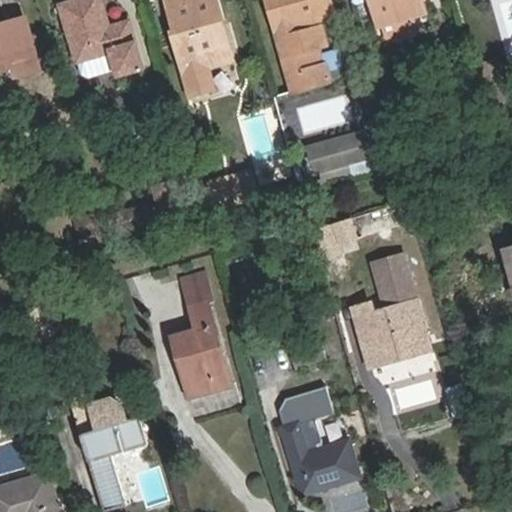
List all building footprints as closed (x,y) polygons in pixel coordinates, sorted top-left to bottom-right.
[(116,73),(141,66),(129,23),(108,29),(100,0),(69,0),(59,3),(75,60),(110,51),(116,73)] [(211,18),(218,16),(213,0),(165,0),(174,31),(172,32),(189,95),(211,89),(205,67),(230,60),(225,40),(218,42),(211,18)] [(312,1),(315,0),(265,0),(291,92),(327,82),(318,46),(323,44),(316,19),(312,1)] [(331,15),(327,0),(315,0),(312,1),(316,19),(331,15)] [(370,0),(378,24),(422,12),(418,0),(370,0)] [(225,40),(218,16),(211,18),(218,42),(225,40)] [(15,74),(39,68),(25,17),(0,23),(0,65),(12,62),(15,74)] [(482,91),(502,85),(495,59),(474,65),(482,91)] [(315,171),(372,156),(365,131),(308,146),(315,171)] [(419,152),(415,135),(394,141),(399,157),(419,152)] [(178,204),(168,170),(148,176),(158,209),(178,204)] [(216,206),(255,197),(249,170),(209,180),(216,206)] [(152,201),(107,212),(113,234),(157,223),(152,201)] [(400,256),(417,251),(404,206),(387,210),(400,256)] [(96,243),(91,215),(78,218),(85,246),(96,243)] [(329,241),(354,233),(351,219),(325,227),(329,241)] [(281,282),(296,279),(287,242),(272,246),(281,282)] [(511,282),(511,246),(503,249),(511,282)] [(423,276),(417,251),(400,256),(408,280),(423,276)] [(188,305),(207,300),(211,299),(205,272),(181,278),(188,305)] [(412,290),(371,301),(374,313),(415,301),(412,290)] [(230,384),(207,300),(188,305),(194,328),(196,337),(179,341),(193,394),(230,384)] [(366,357),(425,340),(415,301),(374,313),(371,301),(352,306),(366,357)] [(43,303),(26,307),(34,335),(51,330),(43,303)] [(187,396),(193,394),(179,341),(196,337),(194,328),(171,334),(187,396)] [(324,364),(317,336),(289,343),(296,372),(324,364)] [(428,350),(425,340),(366,357),(369,366),(428,350)] [(92,404),(87,387),(67,392),(102,511),(125,505),(110,454),(147,442),(138,415),(125,419),(121,403),(110,399),(92,404)] [(279,416),(282,427),(297,422),(294,411),(279,416)] [(297,422),(282,427),(301,494),(358,476),(347,439),(306,452),(297,422)] [(169,503),(159,467),(136,474),(146,509),(169,503)] [(0,511),(58,511),(48,474),(0,487),(0,511)]
